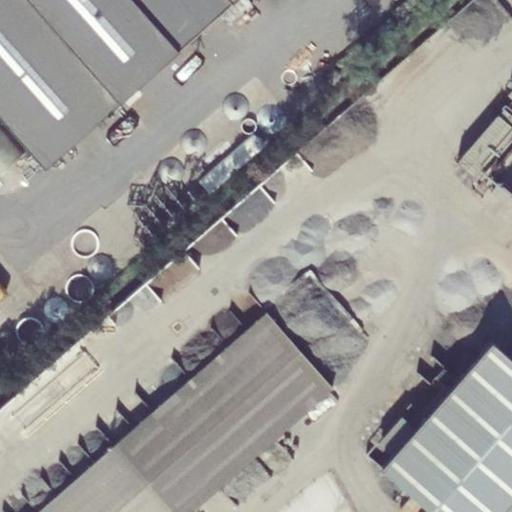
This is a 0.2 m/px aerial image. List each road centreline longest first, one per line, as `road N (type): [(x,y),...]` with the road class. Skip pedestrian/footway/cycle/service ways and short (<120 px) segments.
road 1 (unknown): [(432,169),(298,216),(0,487)]
road 2 (unknown): [(374,511),(345,451),(347,424),(434,313),(442,273),(432,169)]
road 3 (unknown): [(432,169),(440,139),(511,71)]
